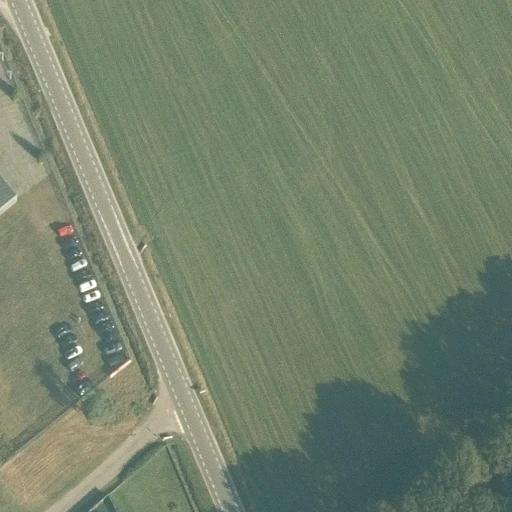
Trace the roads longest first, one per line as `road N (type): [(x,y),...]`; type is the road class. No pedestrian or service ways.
road 1 (tertiary): [(184,399),(18,0)]
road 2 (unclassified): [(59,511),(184,399)]
road 3 (tertiary): [(231,511),(184,399)]
